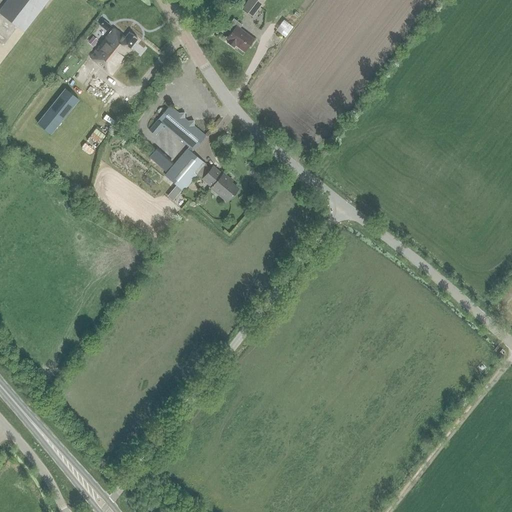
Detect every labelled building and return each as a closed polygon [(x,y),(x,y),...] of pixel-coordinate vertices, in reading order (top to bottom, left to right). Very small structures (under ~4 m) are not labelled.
[(8,0),(0,11),(0,13),(24,33),(49,0),(8,0)] [(265,0),(248,0),(242,8),(253,16),(265,0)] [(240,28),(242,25),(234,19),(229,26),(234,30),(228,38),(229,39),(227,42),(235,47),(237,45),(245,51),(254,39),(240,28)] [(274,30),(284,37),(292,27),(282,19),(274,30)] [(111,26),(104,20),(99,26),(106,31),(111,26)] [(131,50),(129,49),(137,39),(129,33),(125,38),(114,29),(90,58),(111,75),(131,50)] [(86,88),(95,78),(83,67),(74,77),(86,88)] [(37,123),(51,135),(79,100),(65,89),(37,123)] [(188,121),(185,119),(184,113),(179,113),(170,105),(150,130),(156,135),(164,126),(189,147),(166,175),(177,184),(183,189),(184,190),(198,174),(213,186),(212,187),(228,201),(238,189),(228,180),(229,179),(223,174),(220,177),(205,165),(206,164),(191,152),(193,150),(194,150),(206,136),(195,127),(194,122),(188,121)] [(95,128),(89,135),(97,142),(103,136),(95,128)] [(177,184),(167,196),(173,201),(183,189),(177,184)]
